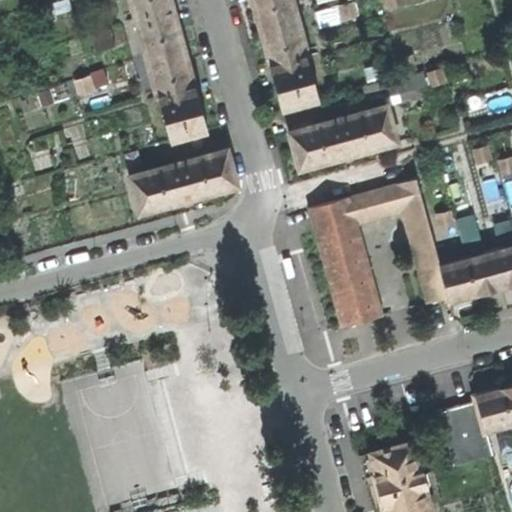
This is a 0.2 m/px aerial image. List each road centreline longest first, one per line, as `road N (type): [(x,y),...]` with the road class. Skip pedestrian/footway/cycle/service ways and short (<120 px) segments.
road 1 (residential): [(250,222),(0,296)]
road 2 (residential): [(250,222),(262,209),(263,179),(212,0)]
road 3 (residential): [(511,336),(297,397)]
road 4 (residential): [(297,397),(250,222)]
